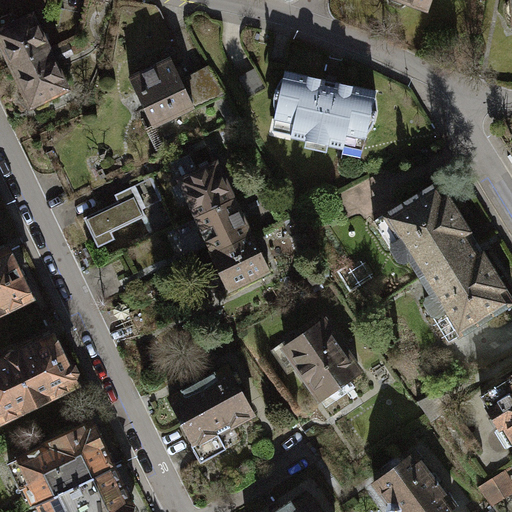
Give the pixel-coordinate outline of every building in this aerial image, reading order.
[(440,0),(384,0),(436,16),(440,0)] [(12,13),(0,18),(0,51),(8,70),(51,50),(35,16),(18,24),(12,13)] [(8,70),(29,113),(72,93),(51,50),(8,70)] [(170,58),(129,77),(156,133),(197,113),(193,106),(181,80),(170,58)] [(181,80),(193,106),(221,93),(209,67),(181,80)] [(321,81),(286,74),(285,80),(279,87),(276,96),(275,107),(277,115),(276,124),(273,136),(293,140),(307,142),(306,150),(328,154),(329,147),(349,151),(365,154),(367,143),(369,135),(374,128),(377,118),(378,108),(376,99),(377,94),(342,87),(341,90),(320,86),(321,81)] [(189,154),(170,163),(175,172),(194,164),(189,154)] [(182,184),(172,188),(180,204),(186,201),(193,218),(236,198),(220,162),(180,180),(182,184)] [(441,179),(372,220),(400,268),(407,269),(412,266),(418,277),(474,243),(467,234),(472,231),(441,179)] [(119,201),(84,218),(98,246),(113,239),(110,233),(146,216),(132,187),(116,195),(119,201)] [(236,198),(193,218),(210,254),(253,234),(236,198)] [(253,234),(210,254),(218,269),(211,273),(219,291),(228,287),(232,296),(273,276),(253,234)] [(474,243),(418,277),(429,296),(426,297),(426,306),(453,350),(511,313),(511,292),(485,248),(479,252),(474,243)] [(0,319),(30,305),(28,301),(29,296),(28,291),(25,288),(21,286),(5,252),(0,254),(0,319)] [(329,319),(280,353),(320,409),(368,375),(329,319)] [(0,373),(1,375),(0,375),(0,430),(74,395),(49,343),(0,366),(0,373)] [(192,452),(200,468),(229,453),(220,437),(255,418),(227,366),(164,400),(192,452)] [(503,427),(511,440),(511,376),(481,395),(487,406),(486,406),(499,429),(503,427)] [(443,387),(416,401),(430,419),(455,403),(443,387)] [(92,421),(9,465),(21,491),(29,488),(33,503),(45,509),(119,475),(92,421)] [(457,511),(416,457),(377,486),(396,511),(457,511)] [(511,479),(505,468),(478,486),(494,510),(511,498),(511,479)] [(136,511),(119,475),(45,509),(46,511),(136,511)] [(319,511),(313,502),(297,511),(296,511),(293,507),(286,511),(319,511)]
